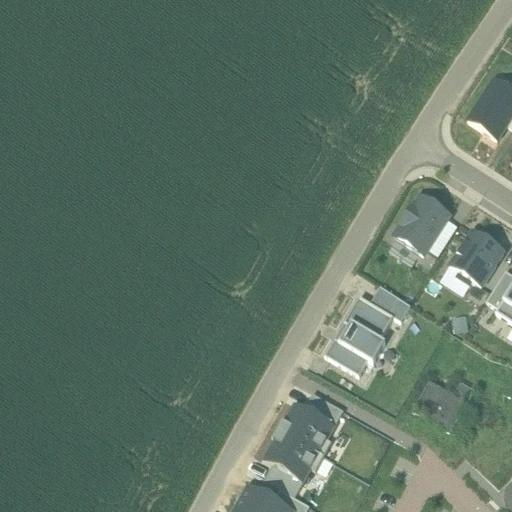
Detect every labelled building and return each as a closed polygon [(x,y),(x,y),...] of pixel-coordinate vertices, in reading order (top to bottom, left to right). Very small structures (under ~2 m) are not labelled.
[(466,125),(497,145),(511,121),(511,97),(493,85),(466,125)] [(448,221),(420,202),(395,241),(423,259),(448,221)] [(504,256),(473,236),(450,272),(458,277),(455,282),(470,291),(473,287),(478,290),(481,292),(504,256)] [(511,280),(506,277),(486,307),(498,314),(496,318),(511,328),(511,280)] [(359,301),(324,360),(359,381),(369,365),(373,368),(386,347),(381,344),(394,323),(401,327),(411,310),(380,291),(370,307),(359,301)] [(429,386),(413,415),(450,436),(474,395),(460,387),(453,400),(429,386)] [(295,409),(280,437),(323,461),(331,447),(327,445),(335,431),(295,409)] [(323,461),(280,437),(264,465),(303,486),(311,472),(315,475),(323,461)] [(247,492),(236,511),(308,511),(310,510),(280,494),(274,506),(247,492)]
